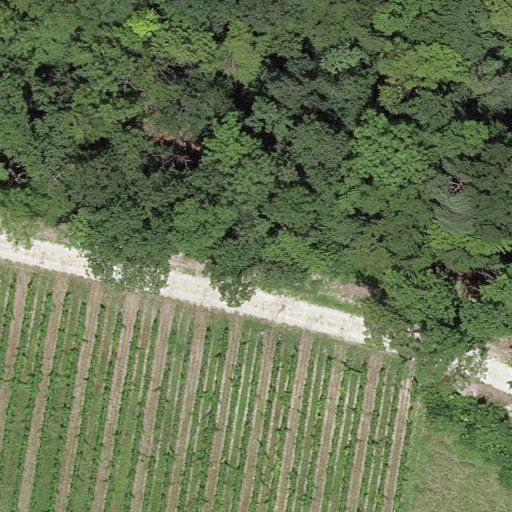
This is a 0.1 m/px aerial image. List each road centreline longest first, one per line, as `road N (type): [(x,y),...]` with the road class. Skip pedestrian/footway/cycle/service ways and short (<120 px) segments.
road 1 (track): [(0,233),(286,303),(511,386)]
road 2 (track): [(286,303),(378,273),(511,282)]
